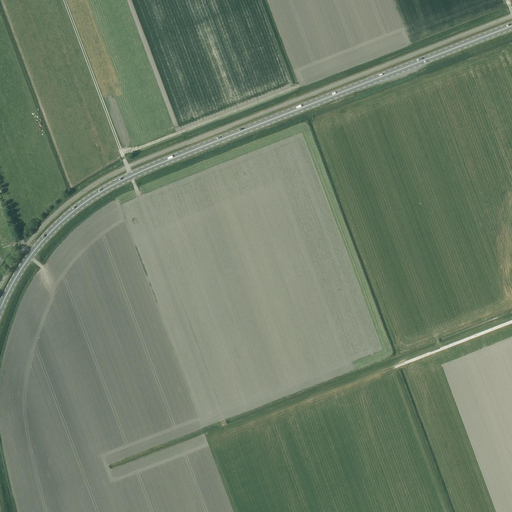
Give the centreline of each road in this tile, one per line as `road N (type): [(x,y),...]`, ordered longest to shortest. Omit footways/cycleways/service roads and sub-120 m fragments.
road 1 (primary): [(0,308),(45,236),(131,175),(511,26)]
road 2 (track): [(64,0),(121,153),(296,86)]
road 3 (track): [(511,322),(394,367)]
